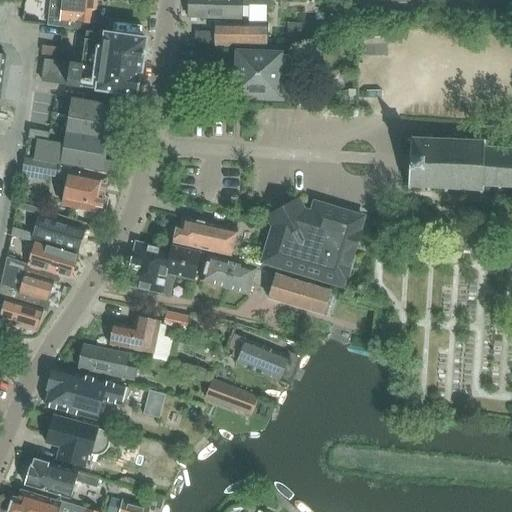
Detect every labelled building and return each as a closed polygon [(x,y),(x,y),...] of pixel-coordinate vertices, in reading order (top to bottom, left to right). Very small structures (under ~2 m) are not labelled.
[(49,0),(47,25),(60,26),(61,22),(74,23),(74,29),(93,31),(94,25),(96,0),(49,0)] [(269,7),(269,0),(188,0),(188,18),(243,19),(243,6),(269,7)] [(215,32),(214,44),(215,44),(215,46),(267,47),(267,25),(215,24),(215,32)] [(392,31),(361,32),(362,46),(393,44),(392,31)] [(138,95),(145,40),(86,32),(82,66),(45,61),(42,82),(138,95)] [(0,100),(4,101),(10,53),(0,51),(0,100)] [(287,76),(291,72),(291,60),(288,56),(238,54),(236,92),(253,93),(253,99),(298,101),(298,88),(277,87),(278,76),(287,76)] [(30,130),(28,138),(37,140),(33,161),(71,167),(111,174),(111,173),(113,159),(103,157),(108,125),(111,125),(114,106),(71,99),(71,100),(64,144),(48,142),(49,133),(30,130)] [(414,139),(414,134),(410,134),(410,138),(405,138),(405,142),(410,142),(408,183),(403,182),(403,186),(407,186),(407,191),(411,191),(411,187),(426,188),(426,192),(430,192),(430,188),(444,189),(444,193),(447,193),(448,190),(462,191),(461,194),(465,194),(465,191),(479,192),(479,195),(482,195),(483,187),(497,188),(497,191),(501,191),(501,188),(511,188),(511,147),(502,146),(502,148),(500,148),(500,150),(486,149),(486,148),(484,147),(485,137),(481,137),(481,142),(468,142),(468,136),(464,136),(464,142),(450,141),(450,136),(447,136),(446,141),(433,140),(433,135),(429,135),(429,139),(414,139)] [(24,159),(22,171),(68,179),(63,205),(101,213),(106,211),(108,199),(104,195),(108,178),(71,170),(71,167),(33,161),(24,159)] [(312,213),(303,210),(298,201),(268,217),(273,227),(262,262),(342,286),(363,217),(315,203),(312,213)] [(40,214),(32,239),(77,254),(85,229),(40,214)] [(237,230),(182,218),(180,226),(177,225),(173,243),(231,256),(237,230)] [(13,234),(12,236),(19,238),(21,231),(14,228),(13,234)] [(170,250),(136,243),(136,242),(126,286),(161,294),(161,293),(169,295),(174,275),(194,280),(200,253),(171,246),(170,250)] [(7,259),(5,271),(25,277),(28,267),(38,270),(36,276),(52,282),(56,283),(59,281),(61,276),(69,279),(77,256),(35,243),(28,266),(12,261),(7,259)] [(224,289),(232,264),(208,257),(200,282),(224,289)] [(232,264),(224,289),(249,296),(256,270),(232,264)] [(5,271),(1,288),(36,299),(35,303),(45,306),(52,282),(36,276),(36,277),(38,270),(28,267),(25,277),(5,271)] [(323,317),(330,293),(275,277),(268,301),(323,317)] [(0,297),(5,299),(0,314),(0,321),(37,333),(45,306),(35,303),(36,299),(1,288),(0,292),(0,297)] [(186,331),(189,318),(165,313),(162,326),(186,331)] [(135,318),(133,327),(115,323),(110,345),(154,353),(160,322),(135,318)] [(298,362),(287,357),(244,340),(244,339),(232,335),(226,349),(238,354),(234,365),(277,382),(277,381),(288,385),(298,362)] [(134,380),(136,370),(126,367),(128,354),(83,345),(79,368),(134,380)] [(124,406),(128,389),(53,368),(47,390),(50,391),(49,393),(46,394),(44,401),(45,406),(96,420),(102,400),(124,406)] [(251,416),(257,399),(211,382),(205,399),(251,416)] [(151,392),(145,415),(161,419),(168,397),(151,392)] [(88,453),(91,454),(94,454),(96,454),(97,454),(99,452),(100,452),(102,450),(103,448),(104,446),(105,444),(105,443),(105,441),(105,440),(104,438),(103,436),(103,435),(101,434),(100,433),(99,432),(98,432),(95,431),(96,428),(53,416),(46,443),(61,447),(57,460),(81,466),(85,455),(88,456),(88,453)] [(99,480),(34,460),(32,466),(31,466),(25,485),(71,499),(76,482),(97,489),(99,480)] [(92,511),(85,510),(60,502),(59,503),(21,491),(18,499),(13,502),(9,511),(92,511)] [(148,511),(150,508),(111,497),(106,511),(148,511)]
